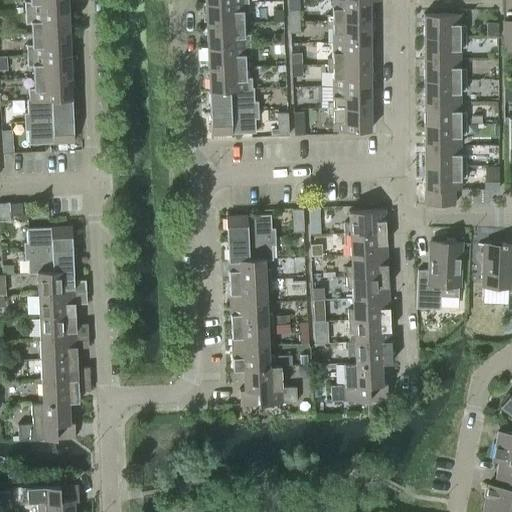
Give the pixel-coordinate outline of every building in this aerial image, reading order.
[(67,9),(66,0),(30,0),(31,0),(24,0),(25,11),(67,9)] [(369,18),(368,0),(331,0),(332,12),(326,12),(326,19),(369,18)] [(248,12),(247,1),(205,3),(205,24),(243,23),(242,12),(248,12)] [(288,8),(288,19),(298,19),(297,8),(288,8)] [(68,31),(67,9),(25,11),(25,21),(31,21),(32,32),(68,31)] [(423,13),(423,36),(465,35),(465,25),(459,25),(459,13),(423,13)] [(369,40),(369,18),(326,19),(326,25),(331,25),(331,41),(351,40),(369,40)] [(298,30),(298,19),(288,19),(289,31),(298,30)] [(511,21),(503,21),(503,55),(511,54),(511,21)] [(243,34),(243,23),(205,24),(206,46),(249,44),(249,33),(243,34)] [(69,53),(68,31),(32,32),(32,43),(26,44),(26,54),(69,53)] [(466,46),(465,35),(423,36),(423,57),(459,57),(459,46),(466,46)] [(369,62),(369,40),(351,40),(331,41),(332,56),(326,56),(326,62),(352,62),(369,62)] [(250,54),(249,44),(206,46),(207,67),(244,66),(244,55),(250,54)] [(290,52),(290,63),(301,63),(300,52),(290,52)] [(70,74),(69,53),(26,54),(27,65),(33,65),(33,75),(70,74)] [(460,68),(459,57),(423,57),(423,79),(465,79),(465,68),(460,68)] [(369,84),(369,62),(352,62),(326,62),(326,69),(331,69),(331,84),(351,84),(369,84)] [(302,75),(301,63),(290,63),(291,75),(302,75)] [(245,77),(244,66),(207,67),(208,88),(251,86),(250,76),(245,77)] [(71,95),(70,74),(33,75),(34,86),(28,87),(28,97),(71,95)] [(466,89),(465,79),(423,79),(423,100),(460,100),(460,89),(466,89)] [(369,106),(369,84),(351,84),(331,84),(331,86),(331,99),(326,99),(326,106),(351,106),(369,106)] [(253,86),(251,86),(208,88),(209,111),(257,109),(257,101),(253,101),(253,86)] [(331,86),(319,86),(319,106),(326,106),(326,99),(331,99),(331,86)] [(72,118),(71,95),(28,97),(27,97),(27,110),(24,111),(24,120),(72,118)] [(460,112),(460,100),(423,100),(423,122),(466,122),(465,112),(460,112)] [(369,129),(369,106),(351,106),(326,106),(326,112),(331,112),(331,129),(369,129)] [(258,118),(257,109),(209,111),(210,133),(255,131),(254,118),(258,118)] [(293,110),(293,121),(303,121),(302,109),(293,110)] [(287,110),(277,111),(278,122),(288,122),(287,110)] [(73,141),(72,118),(24,120),(25,129),(28,129),(29,142),(73,141)] [(304,133),(303,121),(293,121),(294,133),(304,133)] [(288,122),(278,122),(279,134),(288,134),(288,122)] [(466,133),(466,122),(423,122),(423,144),(460,143),(460,133),(466,133)] [(11,128),(1,128),(2,140),(11,140),(11,128)] [(11,140),(2,140),(2,152),(12,152),(11,140)] [(460,155),(460,143),(423,144),(423,165),(466,165),(466,155),(460,155)] [(466,176),(466,165),(423,165),(423,204),(453,204),(453,189),(460,189),(460,176),(466,176)] [(484,181),(484,189),(498,189),(498,181),(484,181)] [(0,219),(10,219),(9,213),(9,206),(9,202),(9,200),(0,200),(0,219)] [(9,202),(9,206),(9,213),(21,213),(20,202),(9,202)] [(318,206),(308,206),(309,232),(320,231),(318,206)] [(302,208),(291,208),(291,220),(303,220),(302,208)] [(343,222),(343,233),(351,232),(383,231),(382,208),(347,209),(348,222),(343,222)] [(225,214),(226,237),(273,235),(273,226),(269,227),(269,212),(225,214)] [(303,220),(291,220),(292,232),(303,232),(303,220)] [(23,241),(23,249),(72,247),(71,224),(26,226),(27,241),(23,241)] [(384,252),(383,231),(351,232),(343,233),(344,243),(348,242),(349,254),(384,252)] [(274,244),(273,235),(226,237),(227,260),(262,258),(270,258),(270,244),(274,244)] [(417,268),(415,307),(439,308),(440,296),(458,297),(460,242),(430,241),(429,269),(417,268)] [(508,294),(511,293),(511,269),(510,270),(511,245),(483,243),(482,286),(508,287),(508,294)] [(72,268),(72,247),(23,249),(23,258),(27,258),(28,272),(36,272),(36,270),(72,268)] [(385,273),(384,252),(349,254),(349,264),(345,264),(345,275),(385,273)] [(262,268),(262,258),(227,260),(227,280),(268,279),(268,268),(262,268)] [(73,279),(72,268),(36,270),(36,272),(37,290),(29,290),(29,293),(85,290),(84,278),(73,279)] [(386,295),(385,273),(345,275),(346,286),(350,285),(351,297),(386,295)] [(269,289),(268,279),(227,280),(228,302),(264,300),(263,289),(269,289)] [(85,302),(85,290),(29,293),(29,295),(37,294),(38,314),(74,312),(73,303),(85,302)] [(387,317),(386,295),(351,297),(351,308),(346,308),(347,318),(387,317)] [(264,311),(264,300),(228,302),(229,324),(270,322),(270,311),(264,311)] [(74,322),(74,312),(38,314),(38,334),(31,334),(31,337),(86,334),(86,322),(74,322)] [(388,339),(387,317),(347,318),(347,330),(352,329),(353,340),(388,339)] [(271,332),(270,322),(229,324),(230,345),(266,344),(265,333),(271,332)] [(326,322),(313,322),(314,341),(327,340),(326,322)] [(87,346),(86,334),(31,337),(31,339),(39,338),(39,357),(75,355),(75,346),(87,346)] [(389,361),(388,339),(353,340),(353,351),(348,351),(349,360),(349,362),(379,360),(379,361),(389,361)] [(266,355),(266,344),(230,345),(231,369),(242,368),(242,367),(273,366),(273,364),(272,364),(271,354),(266,355)] [(76,366),(75,355),(39,357),(40,377),(32,377),(32,379),(88,376),(87,365),(76,366)] [(380,381),(379,361),(379,360),(349,362),(349,360),(341,361),(343,382),(328,383),(329,399),(385,396),(384,380),(380,381)] [(278,363),(273,364),(273,366),(242,367),(242,368),(243,387),(238,387),(238,403),(295,400),(294,384),(279,385),(278,363)] [(88,389),(88,376),(32,379),(32,381),(40,381),(41,398),(41,399),(66,398),(66,400),(77,400),(77,389),(88,389)] [(511,390),(501,405),(511,413),(511,390)] [(67,419),(66,400),(66,398),(41,399),(41,398),(30,399),(31,421),(17,421),(17,438),(73,436),(72,419),(67,419)] [(499,460),(497,472),(511,474),(511,433),(498,430),(492,459),(499,460)] [(511,474),(497,472),(494,485),(487,483),(482,511),(511,511),(511,509),(511,474)] [(35,501),(35,511),(72,511),(72,500),(77,499),(76,482),(20,485),(20,502),(35,501)]
